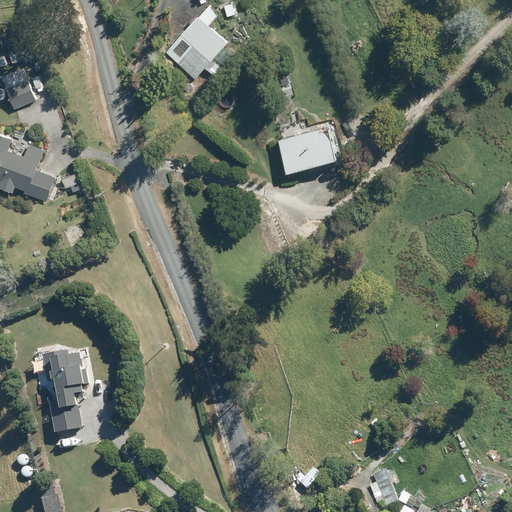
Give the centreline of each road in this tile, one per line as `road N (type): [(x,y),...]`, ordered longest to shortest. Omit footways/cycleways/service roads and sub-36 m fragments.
road 1 (unclassified): [(96,0),(129,123),(248,475),(270,511)]
road 2 (track): [(143,162),(317,212),(342,207),(429,96),(511,15)]
road 3 (track): [(363,487),(413,426),(440,415),(485,461),(511,472)]
road 4 (track): [(196,511),(145,473),(117,437),(105,397)]
road 5 (track): [(129,123),(166,0)]
